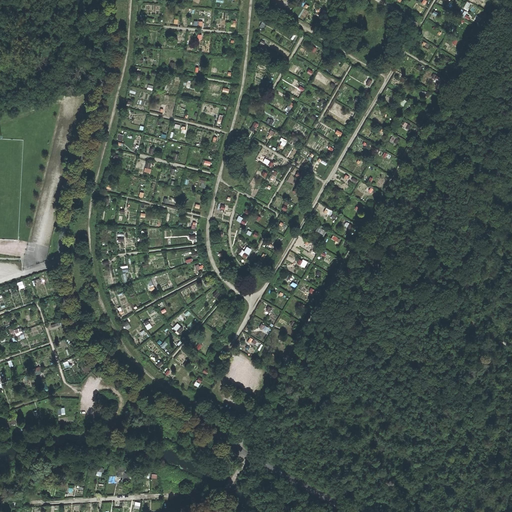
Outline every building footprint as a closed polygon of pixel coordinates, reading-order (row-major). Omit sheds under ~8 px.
[(405,121),(402,126),(409,130),(412,125),(405,121)] [(244,224),(247,220),(238,215),(236,219),(244,224)] [(315,230),(323,234),(325,230),(318,226),(315,230)] [(246,247),(242,256),(246,258),(250,248),(246,247)] [(298,264),(304,267),(307,261),(301,258),(298,264)] [(43,284),(40,277),(33,280),(35,286),(43,284)] [(152,277),(144,280),(149,291),(156,288),(152,277)] [(173,328),(185,338),(189,333),(177,323),(173,328)]
